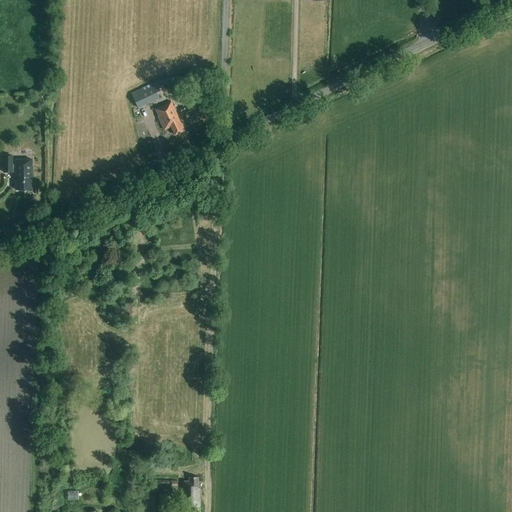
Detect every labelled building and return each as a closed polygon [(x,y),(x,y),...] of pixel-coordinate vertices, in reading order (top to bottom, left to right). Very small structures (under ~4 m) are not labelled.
[(159,98),(155,90),(161,88),(158,81),(132,94),(138,108),(159,98)] [(171,102),(155,109),(158,116),(157,116),(164,130),(171,127),(174,135),(182,132),(181,130),(183,129),(171,102)] [(15,165),(12,165),(12,156),(3,156),(3,172),(15,172),(15,190),(31,190),(31,176),(32,176),(32,167),(31,167),(31,160),(15,160),(15,165)] [(199,511),(200,489),(197,489),(198,477),(189,477),(189,482),(182,482),(181,511),(199,511)] [(81,499),(81,489),(69,489),(69,499),(81,499)]
